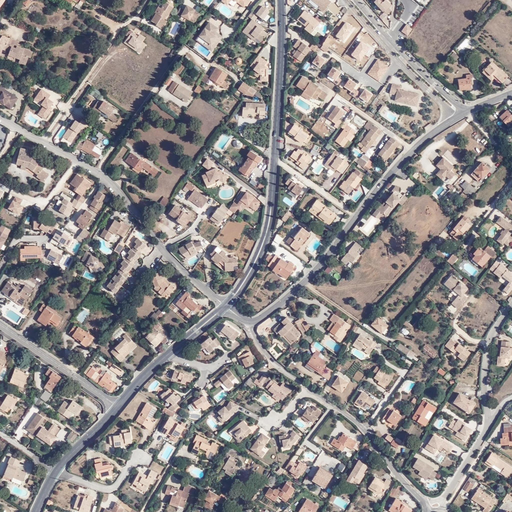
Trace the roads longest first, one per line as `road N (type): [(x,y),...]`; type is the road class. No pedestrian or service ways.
road 1 (tertiary): [(225,306),(256,259),(270,215),(280,0)]
road 2 (residential): [(225,306),(157,241),(112,181),(0,117)]
road 3 (tertiary): [(454,117),(393,169),(316,269),(250,321)]
road 4 (residential): [(428,502),(371,435),(272,361),(250,321)]
road 5 (tertiary): [(346,0),(454,117)]
road 6 (tertiary): [(466,110),(356,0)]
road 7 (tertiary): [(118,406),(225,306)]
road 8 (residential): [(0,326),(118,406)]
road 9 (tertiary): [(35,511),(55,472),(118,406)]
road 10 (residential): [(485,433),(489,342),(511,305)]
